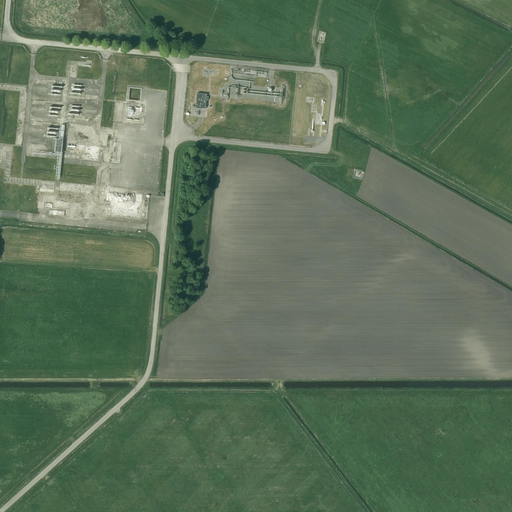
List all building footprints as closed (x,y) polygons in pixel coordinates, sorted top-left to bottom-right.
[(69,65),(68,76),(72,77),(73,72),(76,73),(76,74),(77,74),(78,66),(69,65)] [(197,93),(196,108),(206,109),(206,100),(208,101),(208,97),(207,97),(207,94),(197,93)] [(129,122),(141,124),(143,104),(139,103),(139,100),(129,99),(128,110),(130,110),(129,122)] [(70,205),(78,206),(80,185),(51,181),(50,189),(55,190),(52,211),(61,212),(61,209),(69,210),(70,205)] [(143,218),(145,194),(113,191),(112,208),(113,209),(112,215),(143,218)]
